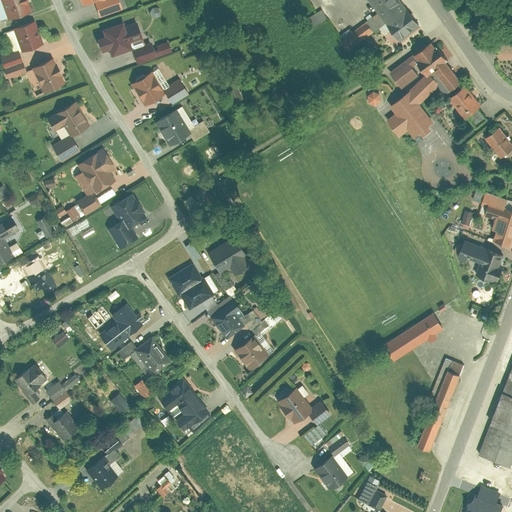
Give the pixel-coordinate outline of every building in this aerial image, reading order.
[(29,0),(3,0),(10,17),(33,9),(29,0)] [(84,0),(85,2),(90,0),(95,0),(101,16),(126,8),(122,0),(84,0)] [(399,0),(369,0),(400,39),(418,25),(399,0)] [(308,17),(313,26),(327,18),(322,9),(308,17)] [(36,19),(15,26),(23,50),(45,42),(36,19)] [(128,27),(125,19),(103,27),(106,34),(100,36),(105,50),(111,48),(113,54),(135,46),(133,40),(145,36),(141,23),(128,27)] [(169,40),(154,45),(158,55),(173,50),(169,40)] [(449,59),(451,57),(438,41),(436,43),(433,40),(417,53),(420,57),(418,59),(429,72),(430,74),(433,72),(437,68),(449,59)] [(153,41),(135,48),(140,62),(158,56),(158,55),(154,45),(153,41)] [(6,66),(24,60),(20,49),(2,55),(6,66)] [(418,59),(420,57),(417,53),(416,52),(409,58),(413,63),(418,59)] [(67,80),(55,56),(34,66),(46,90),(67,80)] [(413,63),(409,58),(392,72),(405,87),(422,74),(413,63)] [(466,80),(449,59),(437,68),(454,89),(466,80)] [(24,60),(6,66),(10,77),(28,70),(24,60)] [(166,92),(154,69),(132,81),(144,104),(166,92)] [(429,72),(412,89),(422,101),(442,81),(433,72),(430,74),(429,72)] [(182,78),(165,87),(174,102),(191,93),(182,78)] [(451,97),(466,116),(483,102),(468,83),(451,97)] [(236,85),(227,90),(233,102),(242,98),(236,85)] [(410,127),(417,135),(437,119),(422,101),(412,89),(392,105),(397,111),(389,118),(402,133),(410,127)] [(371,105),(383,101),(379,90),(368,94),(371,105)] [(77,100),(49,116),(56,129),(65,124),(72,134),(90,124),(77,100)] [(178,108),(157,121),(171,144),(192,131),(178,108)] [(488,136),(504,155),(511,148),(511,135),(502,124),(488,136)] [(82,149),(74,133),(54,144),(63,160),(82,149)] [(105,146),(79,162),(84,170),(96,191),(117,179),(112,171),(118,167),(105,146)] [(96,191),(84,170),(77,174),(89,195),(96,191)] [(54,178),(44,179),(45,187),(54,186),(54,178)] [(477,188),(473,200),(481,202),(485,190),(477,188)] [(103,205),(96,191),(89,195),(79,200),(87,214),(103,205)] [(148,216),(133,191),(111,205),(120,219),(109,227),(122,247),(139,236),(133,225),(148,216)] [(496,238),(511,243),(511,206),(507,204),(509,198),(487,191),(483,204),(490,206),(487,213),(498,217),(495,226),(499,227),(496,238)] [(463,221),(471,223),(476,211),(468,208),(463,221)] [(56,213),(60,220),(68,217),(65,209),(56,213)] [(14,213),(0,220),(0,263),(16,256),(6,235),(21,228),(14,213)] [(45,237),(53,233),(43,216),(35,220),(45,237)] [(237,234),(210,250),(222,270),(230,265),(236,274),(255,263),(237,234)] [(478,272),(500,281),(505,269),(500,267),(506,253),(468,237),(460,256),(481,264),(478,272)] [(200,278),(191,264),(168,277),(178,294),(181,293),(190,308),(213,294),(203,277),(200,278)] [(40,267),(28,274),(37,290),(46,284),(50,290),(58,285),(50,271),(45,274),(40,267)] [(223,270),(209,279),(219,295),(233,286),(223,270)] [(118,322),(112,326),(119,335),(112,341),(116,346),(143,325),(125,303),(112,314),(118,322)] [(229,303),(209,318),(226,340),(244,327),(234,314),(237,313),(229,303)] [(263,304),(253,311),(259,319),(269,312),(263,304)] [(433,310),(384,343),(394,358),(428,335),(431,339),(437,335),(434,331),(443,325),(433,310)] [(63,330),(50,338),(56,347),(69,340),(63,330)] [(152,332),(135,347),(157,373),(174,358),(152,332)] [(256,332),(233,350),(251,372),(273,354),(256,332)] [(463,364),(445,357),(431,392),(436,394),(416,446),(429,451),(463,364)] [(38,361),(15,379),(34,403),(41,398),(35,389),(50,378),(38,361)] [(511,363),(501,392),(511,395),(511,363)] [(79,378),(88,370),(82,365),(74,373),(79,378)] [(183,374),(159,395),(189,428),(212,408),(183,374)] [(143,378),(135,385),(147,398),(155,391),(143,378)] [(60,379),(47,388),(60,405),(73,396),(60,379)] [(298,384),(279,399),(296,421),(309,411),(319,424),(334,412),(323,398),(314,405),(298,384)] [(121,391),(113,398),(123,411),(132,404),(121,391)] [(511,467),(511,466),(511,395),(501,392),(478,454),(511,467)] [(63,404),(47,417),(65,438),(81,425),(63,404)] [(303,434),(309,444),(326,434),(320,423),(303,434)] [(330,446),(336,454),(352,442),(346,434),(330,446)] [(103,454),(87,468),(104,487),(120,474),(103,454)] [(350,475),(333,454),(315,468),(332,489),(350,475)] [(160,484),(155,490),(163,497),(170,488),(177,494),(184,486),(167,471),(157,482),(160,484)] [(381,479),(371,474),(359,497),(369,502),(381,479)] [(388,494),(377,489),(370,503),(381,508),(388,494)] [(500,511),(503,506),(474,494),(466,511),(500,511)]
